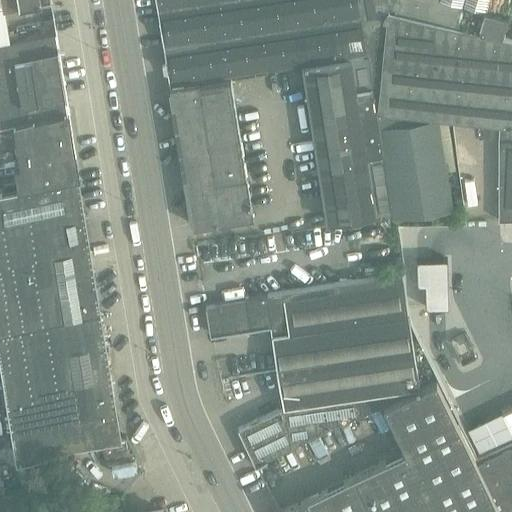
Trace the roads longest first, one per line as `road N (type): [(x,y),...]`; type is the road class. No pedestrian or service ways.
road 1 (unclassified): [(80,0),(145,396),(199,511)]
road 2 (tertiary): [(237,511),(180,381),(117,0)]
